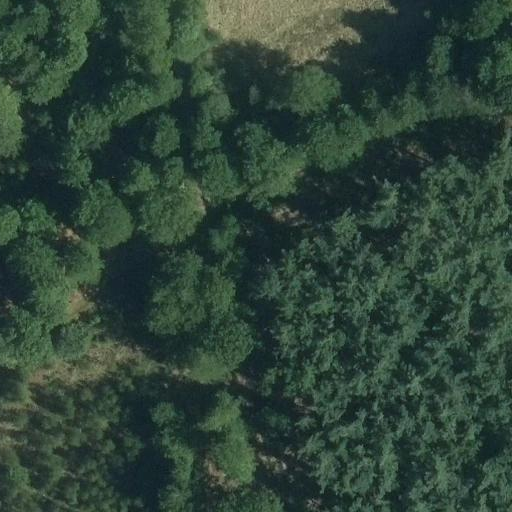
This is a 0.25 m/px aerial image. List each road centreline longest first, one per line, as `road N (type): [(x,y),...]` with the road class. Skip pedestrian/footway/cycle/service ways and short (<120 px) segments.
road 1 (track): [(0,375),(175,246),(511,90)]
road 2 (track): [(273,511),(150,0)]
